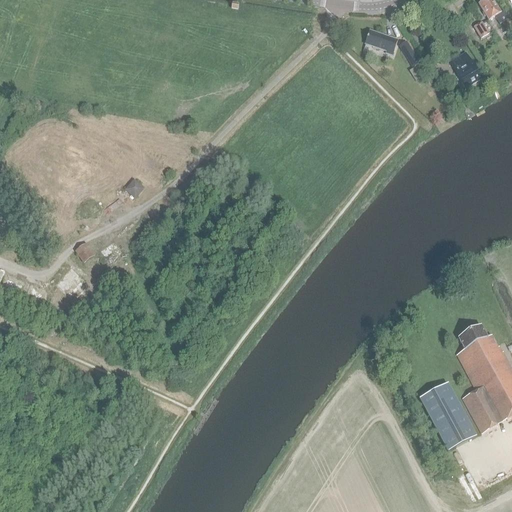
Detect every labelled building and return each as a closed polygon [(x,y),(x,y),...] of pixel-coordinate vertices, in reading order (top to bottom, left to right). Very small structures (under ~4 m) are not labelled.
[(501,15),(491,0),(488,0),(479,6),(484,13),(483,14),(485,18),(486,17),(489,22),(495,18),(500,26),(503,24),(510,35),(511,34),(511,24),(504,13),(501,15)] [(474,29),(481,41),(490,36),(483,23),(474,29)] [(386,55),(393,57),(398,42),(370,33),(366,46),(386,53),(386,55)] [(399,48),(413,70),(419,65),(406,43),(399,48)] [(471,84),(473,86),(482,80),(466,54),(450,64),(464,88),(471,84)] [(427,76),(420,66),(410,73),(416,82),(427,76)] [(432,75),(438,86),(445,82),(439,71),(432,75)] [(134,182),(126,191),(135,199),(143,190),(134,182)] [(84,263),(94,257),(87,246),(76,253),(84,263)] [(74,291),(81,282),(69,271),(57,285),(71,298),(76,293),(74,291)] [(24,283),(6,276),(4,281),(7,282),(5,289),(19,295),(24,283)] [(49,293),(31,286),(29,291),(33,292),(30,299),(44,305),(49,293)] [(488,340),(481,328),(459,341),(465,352),(457,357),(477,393),(463,401),(482,436),(511,419),(511,370),(503,354),(502,354),(500,350),(498,351),(492,338),(488,340)] [(419,401),(448,454),(477,438),(449,385),(419,401)]
